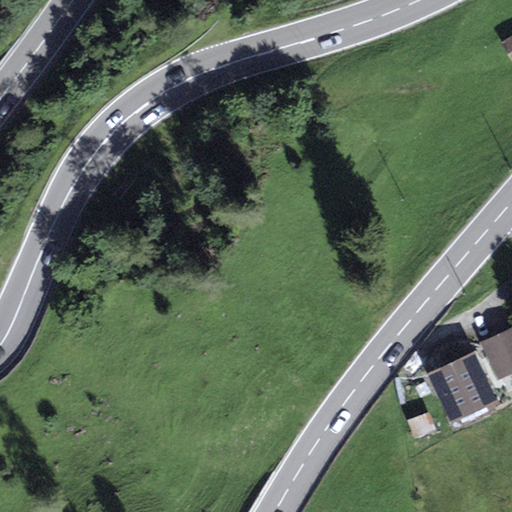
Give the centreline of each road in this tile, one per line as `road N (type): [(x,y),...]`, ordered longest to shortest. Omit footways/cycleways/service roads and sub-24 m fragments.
road 1 (secondary): [(0,336),(89,152),(137,105),(216,60),(413,0)]
road 2 (secondary): [(511,197),(364,372),(271,511)]
